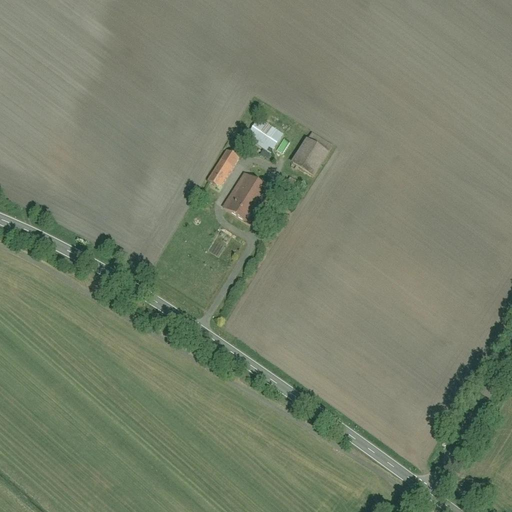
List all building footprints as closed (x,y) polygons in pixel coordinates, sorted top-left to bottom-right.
[(283,135),(260,121),(248,140),(271,154),(283,135)] [(332,149),(311,137),(293,165),(313,178),(332,149)] [(283,155),(288,144),(283,142),(277,152),(283,155)] [(240,160),(228,152),(209,180),(222,188),(240,160)] [(246,176),(226,207),(248,222),(269,191),(246,176)] [(294,193),(298,182),(288,178),(284,190),(294,193)]
